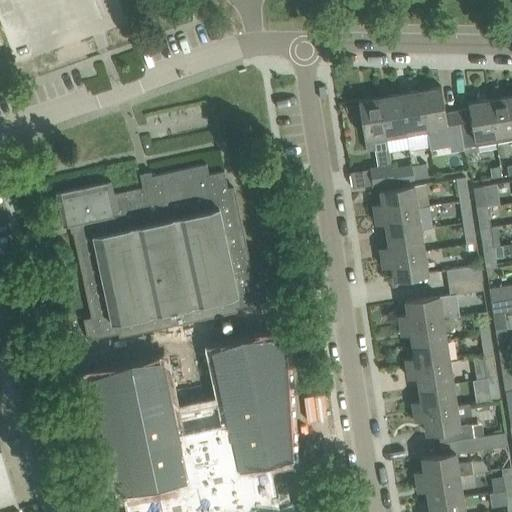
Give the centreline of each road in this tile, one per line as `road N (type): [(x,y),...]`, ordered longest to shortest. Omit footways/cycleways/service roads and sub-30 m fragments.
road 1 (residential): [(374,511),(302,44)]
road 2 (residential): [(258,44),(0,133)]
road 3 (residential): [(60,511),(0,308)]
road 4 (residential): [(511,47),(302,44)]
